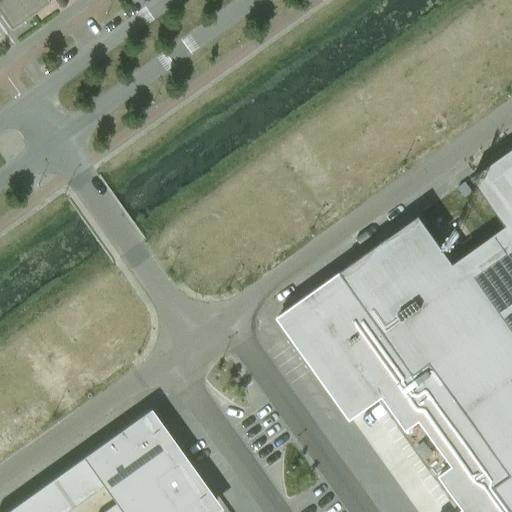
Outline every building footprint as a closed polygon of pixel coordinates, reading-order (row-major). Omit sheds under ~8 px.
[(0,0),(0,14),(10,28),(29,14),(18,0),(0,0)] [(18,0),(29,14),(48,1),(47,0),(18,0)] [(341,270),(277,316),(351,419),(383,395),(407,429),(420,419),(453,464),(439,474),(463,507),(456,511),(511,511),(511,147),(472,176),(507,224),(454,261),(428,225),(420,214),(341,270)] [(147,408),(81,456),(102,485),(105,489),(165,446),(154,431),(160,427),(147,408)] [(165,446),(105,489),(115,503),(121,511),(140,511),(194,474),(181,456),(176,461),(165,446)] [(81,456),(66,466),(87,496),(102,485),(81,456)] [(66,466),(51,477),(73,506),(87,496),(66,466)] [(194,474),(140,511),(209,511),(211,511),(200,495),(206,491),(194,474)] [(51,477),(37,487),(54,511),(64,511),(73,506),(51,477)] [(54,511),(37,487),(22,498),(31,511),(54,511)] [(31,511),(22,498),(7,508),(9,511),(31,511)] [(121,511),(115,503),(102,511),(121,511)]
